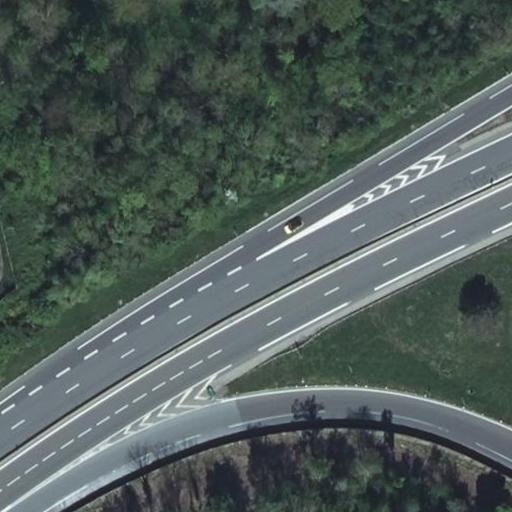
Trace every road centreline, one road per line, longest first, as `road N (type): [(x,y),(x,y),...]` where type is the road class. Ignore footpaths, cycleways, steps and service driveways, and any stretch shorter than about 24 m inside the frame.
road 1 (trunk): [(0,494),(182,368),(511,203)]
road 2 (trunk): [(0,509),(195,417),(316,397),(414,403),(511,438)]
road 3 (trunk): [(511,93),(243,254),(139,348)]
road 4 (trunk): [(511,153),(139,348)]
road 5 (trunk): [(139,348),(0,438)]
